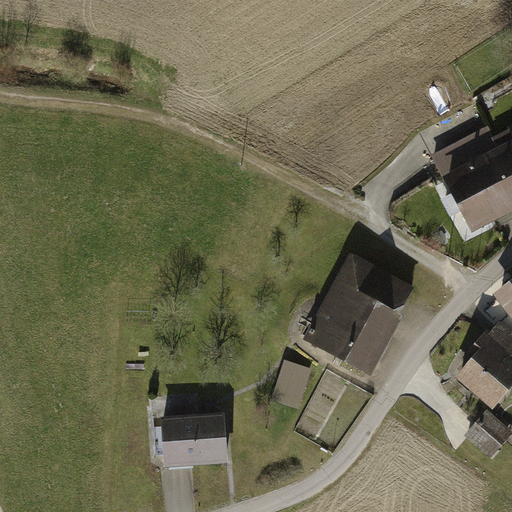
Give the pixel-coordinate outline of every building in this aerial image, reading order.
[(511,129),(439,168),(468,224),(511,201),(511,129)] [(412,288),(354,257),(309,341),(366,372),(412,288)] [(511,282),(501,290),(511,305),(511,282)] [(511,335),(500,325),(460,371),(495,401),(511,380),(511,335)] [(291,356),(276,394),(304,404),(318,366),(291,356)] [(511,424),(494,408),(471,433),(496,455),(511,436),(511,424)] [(222,411),(164,415),(168,463),(225,459),(222,411)]
